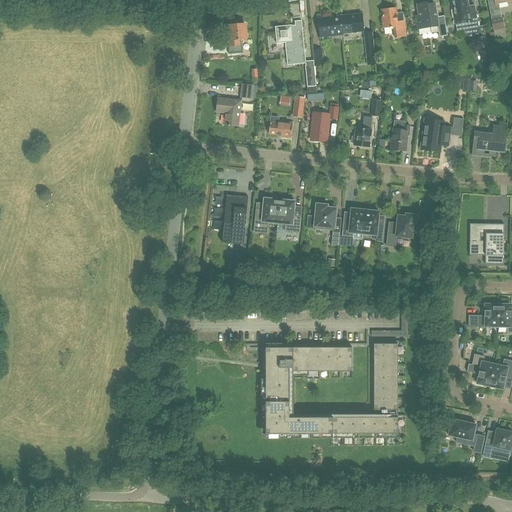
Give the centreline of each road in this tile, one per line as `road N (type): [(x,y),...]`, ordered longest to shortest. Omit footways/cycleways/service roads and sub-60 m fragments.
road 1 (residential): [(507,505),(475,499),(287,507),(144,498)]
road 2 (residential): [(144,498),(183,145)]
road 3 (residential): [(511,180),(183,145)]
road 4 (residential): [(511,409),(463,398),(452,385),(461,292),(511,287)]
road 5 (residential): [(183,145),(199,0)]
road 6 (residential): [(0,496),(144,498)]
